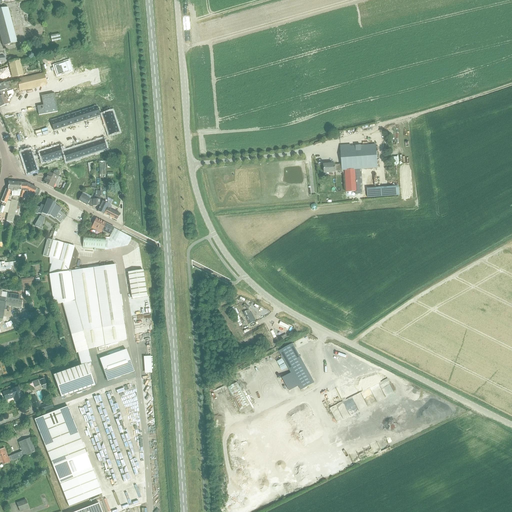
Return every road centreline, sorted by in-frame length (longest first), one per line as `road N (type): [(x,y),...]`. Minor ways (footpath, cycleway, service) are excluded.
road 1 (tertiary): [(511,423),(280,305),(227,255),(190,164),(176,0)]
road 2 (secondary): [(148,0),(183,511)]
road 3 (residential): [(6,171),(122,227)]
road 4 (unknown): [(190,164),(310,146)]
